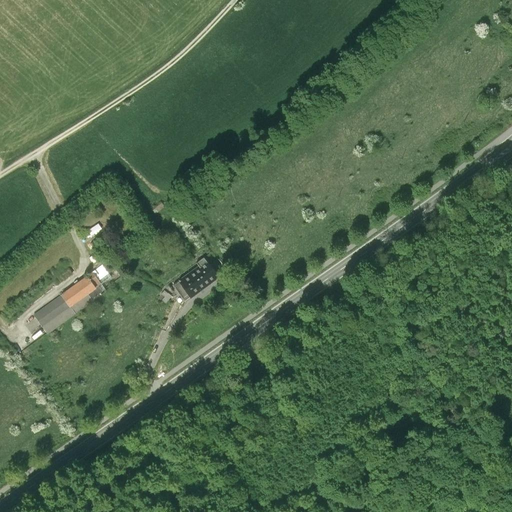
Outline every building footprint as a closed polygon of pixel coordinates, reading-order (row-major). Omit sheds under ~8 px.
[(85,232),(89,237),(101,229),(98,223),(85,232)] [(90,243),(93,247),(106,238),(102,233),(90,243)] [(199,265),(172,284),(184,300),(217,276),(203,258),(196,262),(199,265)] [(112,278),(102,264),(34,314),(48,333),(93,300),(92,298),(102,291),(101,289),(104,287),(102,285),(112,278)] [(171,297),(164,291),(162,294),(164,296),(162,299),(165,303),(171,297)]
